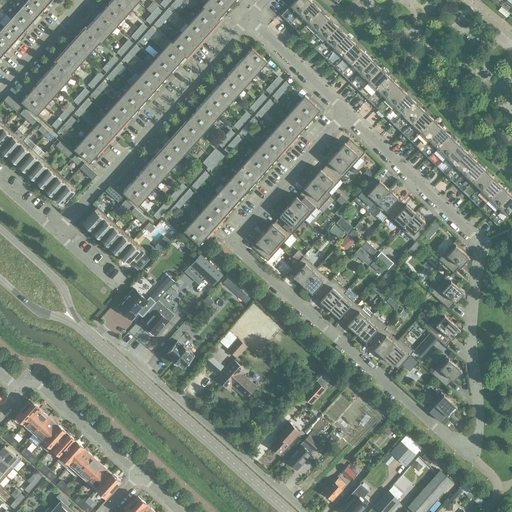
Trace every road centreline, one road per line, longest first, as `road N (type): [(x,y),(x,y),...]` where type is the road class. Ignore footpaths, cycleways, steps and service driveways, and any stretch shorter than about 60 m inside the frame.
road 1 (residential): [(346,111),(477,240),(470,310),(479,416),(469,456),(429,421)]
road 2 (residential): [(346,111),(230,243),(429,421)]
road 3 (residential): [(56,232),(248,17)]
road 4 (residential): [(305,511),(105,332),(95,339)]
road 5 (tertiary): [(288,511),(95,339)]
road 6 (residential): [(20,391),(29,380),(139,474)]
road 7 (residential): [(248,17),(346,111)]
road 8 (tertiary): [(77,323),(60,283),(0,228)]
